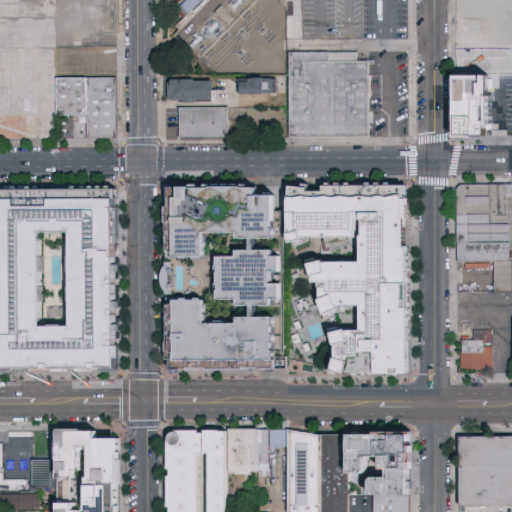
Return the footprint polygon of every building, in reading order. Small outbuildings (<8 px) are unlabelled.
[(180,0),(176,4),(188,16),(203,0),(180,0)] [(511,13),(447,13),(447,73),(508,73),(509,110),(511,109),(511,13)] [(331,54),(332,63),(363,63),(371,63),(372,78),(373,139),(364,139),(315,140),(304,140),(293,140),(292,79),(292,55),(303,55),(331,54)] [(248,76),(248,91),(281,91),(281,76),(248,76)] [(461,78),(463,138),(501,136),(498,76),(461,78)] [(221,98),(220,77),(174,78),(174,99),(221,98)] [(121,143),(92,144),(92,141),(91,121),(91,81),(109,80),(120,80),(121,141),(121,143)] [(91,121),(62,120),(62,82),(91,81),(91,121)] [(182,143),(182,140),(181,111),(182,111),(232,110),(232,140),(232,142),(182,143)] [(511,263),(497,263),(486,263),(461,263),(461,260),(459,199),(459,191),(465,185),(486,185),(511,185),(511,263)] [(170,187),(257,186),(257,194),(274,193),(274,239),(259,239),(259,248),(272,248),(272,254),(283,253),(283,272),(273,272),(273,283),(283,283),(283,306),(257,306),(257,316),(277,316),(278,356),(286,356),(286,367),(170,368),(169,298),(205,298),(205,323),(239,323),(239,317),(252,317),(252,305),(238,305),(238,299),(220,299),(219,256),(238,256),(238,248),(250,248),(250,240),(239,240),(239,234),(204,234),(204,256),(171,256),(170,187)] [(290,187),(407,187),(408,373),(347,374),(331,371),(335,358),(331,335),(290,240),(290,187)] [(0,311),(0,194),(114,193),(117,368),(1,370),(0,311)] [(193,255),(171,256),(173,291),(195,290),(193,255)] [(511,263),(511,292),(496,292),(497,263),(511,263)] [(271,314),(271,303),(257,304),(257,314),(271,314)] [(495,331),(496,371),(487,371),(463,371),(462,342),(476,342),(476,331),(487,331),(495,331)] [(61,511),(61,428),(98,428),(98,439),(122,438),(122,511),(61,511)] [(168,511),(168,432),(228,431),(228,474),(228,511),(168,511)] [(269,431),(228,431),(228,474),(259,473),(259,476),(270,476),(270,463),(269,431)] [(322,436),(321,511),(290,511),(289,486),(289,452),(291,431),(322,436)] [(0,433),(38,433),(38,447),(0,447),(0,433)] [(351,511),(322,511),(322,436),(351,435),(351,474),(351,511)] [(412,435),(351,435),(351,474),(365,473),(367,472),(366,456),(381,456),(381,469),(388,469),(388,478),(375,478),(371,482),(371,496),(374,496),(409,495),(412,486),(412,435)] [(511,510),(489,511),(463,511),(463,503),(464,443),(464,440),(488,440),(511,440),(511,510)] [(277,452),(277,463),(270,463),(270,476),(270,480),(277,480),(277,469),(283,468),(283,486),(289,486),(289,452),(277,452)] [(3,511),(3,496),(38,495),(38,511),(3,511)] [(409,511),(409,495),(374,496),(374,511),(409,511)]
